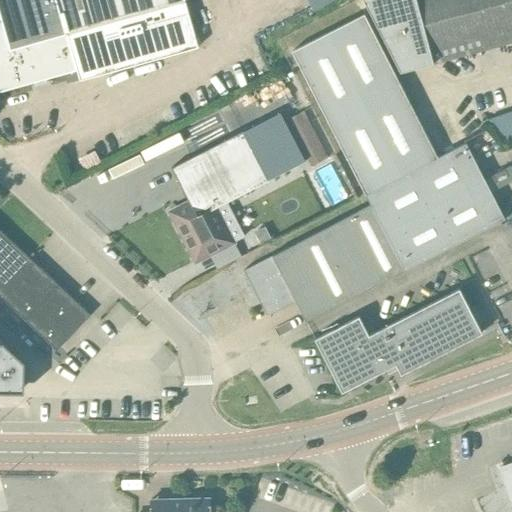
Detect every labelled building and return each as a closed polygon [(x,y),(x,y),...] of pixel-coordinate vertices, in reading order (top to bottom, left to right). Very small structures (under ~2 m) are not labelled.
[(0,0),(0,90),(77,69),(66,33),(181,0),(0,0)] [(332,0),(307,0),(313,10),(332,0)] [(511,0),(365,0),(401,72),(434,63),(511,41),(511,0)] [(271,312),(295,300),(306,320),(505,218),(466,142),(438,156),(364,13),(292,50),(370,204),(244,269),(259,299),(263,297),(271,312)] [(304,111),(287,119),(310,166),(327,158),(304,111)] [(171,167),(189,201),(170,211),(196,261),(234,241),(216,206),(268,179),(242,129),(171,167)] [(506,182),(511,179),(511,166),(511,164),(485,176),(497,201),(511,193),(506,182)] [(0,228),(0,295),(57,349),(90,313),(0,228)] [(359,315),(315,338),(342,391),(396,364),(401,373),(482,332),(459,288),(369,334),(359,315)] [(2,343),(0,341),(0,387),(22,388),(22,361),(2,343)] [(511,466),(503,469),(511,492),(511,466)] [(208,511),(208,498),(168,499),(151,500),(151,511),(208,511)]
